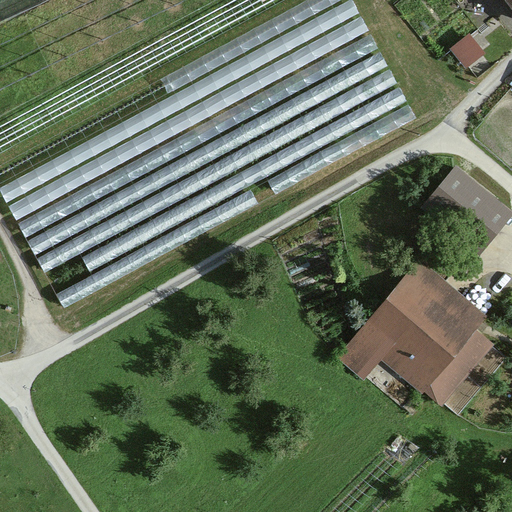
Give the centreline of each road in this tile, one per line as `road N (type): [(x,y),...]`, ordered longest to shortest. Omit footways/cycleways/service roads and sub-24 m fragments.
road 1 (track): [(444,132),(10,379)]
road 2 (track): [(10,379),(32,427),(91,511)]
road 3 (track): [(0,225),(28,282),(48,357)]
